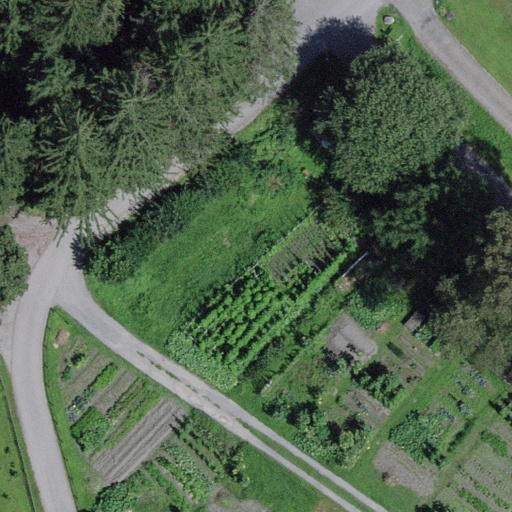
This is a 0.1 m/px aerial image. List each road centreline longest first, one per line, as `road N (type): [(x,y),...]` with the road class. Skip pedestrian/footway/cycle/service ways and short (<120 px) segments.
road 1 (track): [(50,274),(100,325),(373,511)]
road 2 (residential): [(412,0),(459,63),(511,111)]
